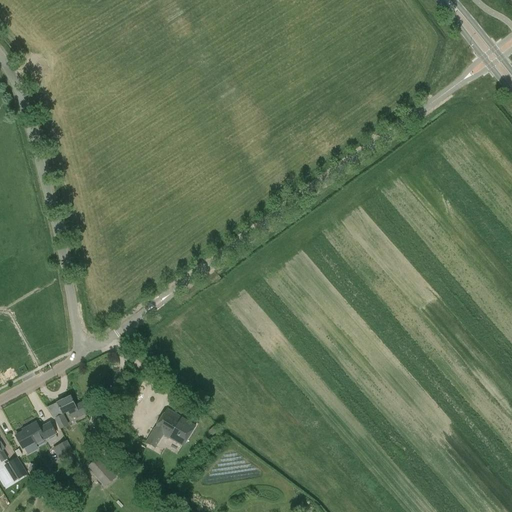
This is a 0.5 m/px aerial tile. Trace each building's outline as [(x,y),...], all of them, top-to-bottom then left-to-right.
[(46,348),(47,350),(55,345),(54,344),(58,341),(47,321),(38,325),(34,318),(25,322),(30,330),(41,350),(46,348)] [(0,350),(0,356),(8,371),(15,367),(14,365),(17,363),(14,357),(22,353),(13,336),(4,340),(8,346),(0,350)] [(70,397),(56,403),(46,408),(53,419),(69,412),(72,419),(79,416),(81,418),(93,412),(87,400),(74,406),(70,397)] [(183,447),(195,427),(166,409),(145,443),(155,449),(163,435),(183,447)] [(39,429),(36,423),(26,428),(28,430),(15,437),(22,449),(34,443),(36,445),(56,434),(50,423),(39,429)] [(72,452),(67,441),(53,448),(58,459),(72,452)] [(116,477),(99,457),(87,468),(105,488),(116,477)] [(8,463),(18,479),(27,474),(17,458),(8,463)]
